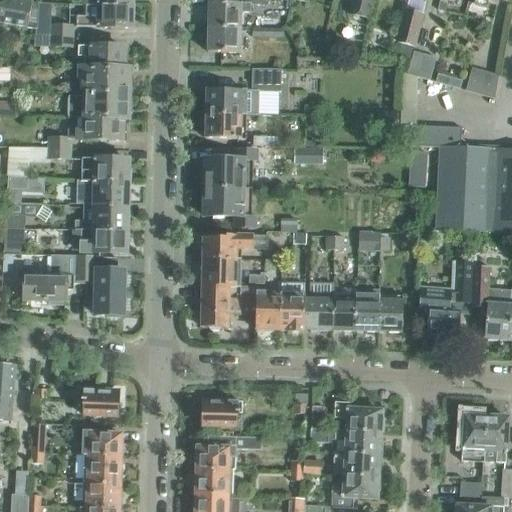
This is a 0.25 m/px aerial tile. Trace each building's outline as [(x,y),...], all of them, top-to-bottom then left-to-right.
[(31,4),(5,0),(0,0),(0,24),(27,29),(31,4)] [(210,4),(210,29),(241,29),(242,14),(250,14),(251,6),(264,6),(264,0),(244,0),(244,5),(242,5),(210,4)] [(368,20),(372,0),(351,0),(348,16),(368,20)] [(440,2),(438,11),(445,13),(447,4),(440,2)] [(77,28),(132,29),(133,7),(92,6),(92,19),(77,18),(77,28)] [(398,44),(401,45),(412,48),(415,48),(423,17),(422,17),(406,13),(398,44)] [(52,28),(51,38),(72,38),(72,29),(52,28)] [(241,54),(241,29),(210,29),(209,54),(241,54)] [(283,39),(283,30),(252,29),(252,38),(283,39)] [(73,38),(72,38),(51,38),(36,37),(35,47),(73,48),(73,38)] [(398,57),(409,60),(412,48),(401,45),(398,57)] [(85,69),(128,71),(128,57),(124,57),(125,49),(79,48),(79,58),(85,58),(85,69)] [(408,79),(419,82),(426,59),(414,56),(408,79)] [(430,85),(437,62),(426,59),(419,82),(430,85)] [(10,69),(0,68),(0,80),(9,80),(10,69)] [(110,93),(110,98),(129,98),(130,71),(128,71),(85,69),(80,69),(79,79),(86,79),(85,93),(110,93)] [(207,91),(207,116),(247,117),(259,118),(260,93),(281,93),(281,94),(296,94),(296,82),(281,82),(281,71),(252,70),(251,92),(207,91)] [(469,95),(481,98),(487,75),(476,72),(469,95)] [(492,101),(498,78),(487,75),(481,98),(492,101)] [(437,86),(449,90),(452,81),(439,77),(437,86)] [(452,81),(449,90),(462,93),(464,84),(452,81)] [(79,110),(69,109),(68,119),(78,120),(81,120),(83,120),(127,120),(129,121),(129,98),(110,98),(110,93),(85,93),(85,110),(79,110)] [(0,102),(0,115),(19,117),(19,103),(0,102)] [(384,112),(384,129),(385,129),(398,129),(398,112),(385,112),(384,112)] [(246,142),(247,117),(207,116),(206,141),(246,142)] [(67,130),(67,138),(47,138),(47,149),(71,150),(71,141),(123,142),(123,134),(126,134),(127,120),(83,120),(81,120),(80,131),(77,131),(67,130)] [(398,129),(385,129),(385,150),(399,150),(400,129),(398,129)] [(460,132),(402,130),(401,150),(438,151),(436,233),(511,235),(511,153),(459,152),(460,132)] [(254,137),(253,146),(270,146),(270,138),(254,137)] [(292,166),(292,148),(268,148),(267,166),(292,166)] [(28,164),(50,165),(50,161),(71,162),(71,150),(47,149),(29,149),(28,164)] [(294,150),(294,165),(322,166),(322,150),(294,150)] [(206,161),(205,189),(252,190),(253,163),(257,163),(257,152),(237,152),(237,162),(206,161)] [(411,153),(410,173),(426,174),(428,154),(411,153)] [(82,182),(128,183),(129,161),(83,160),(82,182)] [(8,190),(26,191),(27,179),(9,178),(8,190)] [(109,206),(109,210),(128,210),(128,183),(82,182),(82,207),(88,207),(95,208),(95,206),(109,206)] [(252,218),(252,190),(205,189),(204,218),(236,218),(236,228),(255,229),(255,218),(252,218)] [(19,193),(6,193),(6,205),(19,206),(19,193)] [(5,231),(25,231),(25,217),(21,216),(22,206),(19,206),(6,205),(5,231)] [(76,232),(87,232),(127,233),(128,210),(109,210),(109,206),(95,206),(95,208),(88,207),(87,222),(76,222),(76,232)] [(297,232),(297,220),(279,220),(279,232),(297,232)] [(5,231),(4,248),(19,248),(24,248),(25,231),(5,231)] [(127,255),(127,233),(87,232),(76,232),(73,231),(72,250),(80,251),(80,254),(127,255)] [(380,253),(380,235),(380,234),(359,233),(358,252),(380,253)] [(302,248),(302,235),(293,234),(293,248),(302,248)] [(203,241),(203,261),(241,262),(241,251),(259,251),(267,251),(268,237),(253,237),(253,235),(236,235),(236,238),(227,238),(227,242),(203,241)] [(390,236),(380,235),(380,253),(389,254),(390,236)] [(334,251),(334,238),(325,237),(325,251),(334,251)] [(344,238),(334,238),(334,251),(343,252),(344,238)] [(50,276),(25,276),(24,302),(48,302),(48,307),(62,307),(62,303),(65,303),(65,292),(67,292),(68,290),(73,291),(73,285),(84,285),(85,257),(51,257),(50,276)] [(95,286),(95,316),(123,317),(124,272),(117,272),(117,258),(85,257),(84,285),(95,286)] [(240,286),(241,262),(203,261),(202,285),(240,286)] [(460,304),(470,305),(473,268),(473,265),(452,263),(450,290),(421,288),(419,317),(428,317),(426,336),(458,339),(460,313),(459,313),(460,304)] [(470,305),(470,308),(487,309),(484,340),(509,342),(511,298),(511,291),(488,290),(490,269),(473,268),(470,305)] [(250,279),(250,287),(264,287),(264,279),(250,279)] [(281,285),(281,294),(281,295),(280,331),(287,332),(287,335),(303,335),(303,332),(304,296),(304,285),(281,285)] [(304,296),(303,332),(332,333),(333,297),(334,297),(334,286),(310,285),(309,296),(304,296)] [(202,289),(201,330),(228,330),(228,307),(255,308),(255,297),(240,296),(240,290),(202,289)] [(280,331),(281,295),(281,294),(255,293),(255,297),(255,308),(254,331),(280,331)] [(332,333),(355,334),(356,297),(334,297),(333,297),(332,333)] [(356,297),(355,334),(378,334),(379,298),(356,297)] [(379,298),(378,334),(402,335),(403,298),(379,298)] [(0,415),(1,403),(12,404),(15,369),(0,367),(0,415)] [(35,397),(47,398),(47,388),(35,387),(35,397)] [(83,404),(83,416),(118,418),(119,398),(114,398),(114,393),(79,392),(79,404),(83,404)] [(201,416),(201,423),(203,425),(203,427),(223,427),(223,438),(233,438),(233,430),(238,430),(238,428),(238,414),(242,414),(242,404),(208,403),(208,407),(203,407),(203,414),(201,416)] [(306,415),(306,405),(294,405),(293,415),(306,415)] [(310,429),(323,430),(324,409),(312,408),(310,429)] [(347,431),(381,433),(382,412),(337,410),(337,419),(347,419),(347,431)] [(483,464),(484,452),(486,418),(464,416),(461,463),(471,463),(483,464)] [(486,418),(484,452),(483,464),(496,464),(505,465),(508,419),(486,418)] [(77,446),(82,446),(82,456),(84,456),(84,457),(121,458),(121,436),(104,435),(105,428),(75,427),(74,442),(77,446)] [(381,433),(347,431),(335,431),(335,432),(323,431),(323,430),(310,429),(310,443),(335,445),(335,441),(346,441),(345,454),(380,456),(381,433)] [(195,459),(195,466),(197,468),(197,471),(230,472),(230,461),(234,461),(236,461),(236,450),(258,451),(258,439),(233,438),(223,438),(204,437),(204,448),(198,448),(197,457),(195,459)] [(31,441),(31,445),(31,454),(44,455),(45,446),(45,441),(31,441)] [(44,465),(44,455),(31,454),(30,464),(44,465)] [(333,476),(342,476),(344,477),(379,478),(380,456),(345,454),(334,454),(333,476)] [(76,457),(76,480),(83,480),(101,481),(101,485),(120,486),(120,482),(120,478),(122,476),(122,469),(120,467),(121,458),(84,457),(76,457)] [(290,474),(306,475),(306,462),(303,462),(303,463),(290,462),(290,474)] [(306,462),(306,475),(306,476),(320,476),(321,463),(306,462)] [(27,493),(28,471),(17,471),(16,493),(27,493)] [(194,482),(194,489),(196,492),(196,495),(196,499),(212,500),(212,495),(229,496),(230,472),(197,471),(196,480),(194,482)] [(500,499),(504,499),(511,499),(511,471),(502,471),(500,499)] [(306,476),(306,475),(290,474),(289,482),(302,483),(303,475),(306,476)] [(331,498),(331,508),(353,510),(353,499),(378,501),(379,478),(344,477),(342,476),(341,489),(332,488),(332,498),(331,498)] [(74,485),(74,501),(82,501),(82,508),(119,509),(119,500),(121,498),(121,491),(119,489),(120,486),(101,485),(101,481),(83,480),(83,485),(74,485)] [(481,499),(481,498),(482,485),(460,483),(459,498),(481,499)] [(27,511),(28,506),(29,497),(11,496),(10,511),(27,511)] [(41,498),(29,497),(28,506),(41,507),(41,498)] [(481,498),(481,499),(480,508),(456,507),(456,511),(502,511),(504,499),(500,499),(481,498)] [(194,504),(193,511),(194,511),(236,511),(237,502),(228,502),(229,500),(212,500),(196,499),(196,502),(194,504)] [(303,511),(304,507),(304,500),(288,499),(287,511),(303,511)]
